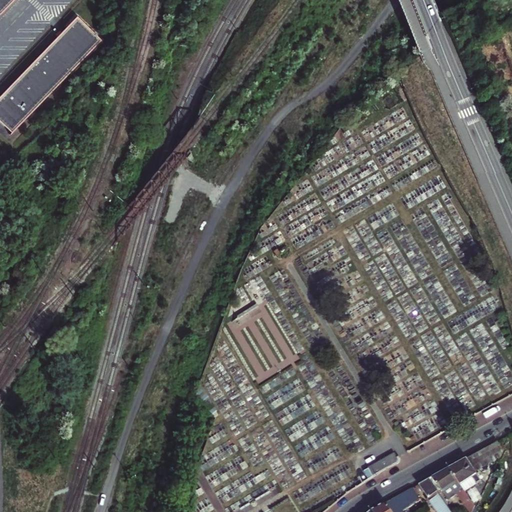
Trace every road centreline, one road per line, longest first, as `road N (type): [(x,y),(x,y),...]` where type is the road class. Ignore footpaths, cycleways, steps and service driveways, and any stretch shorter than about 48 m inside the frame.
road 1 (tertiary): [(421,0),(511,213)]
road 2 (residential): [(348,511),(511,415)]
